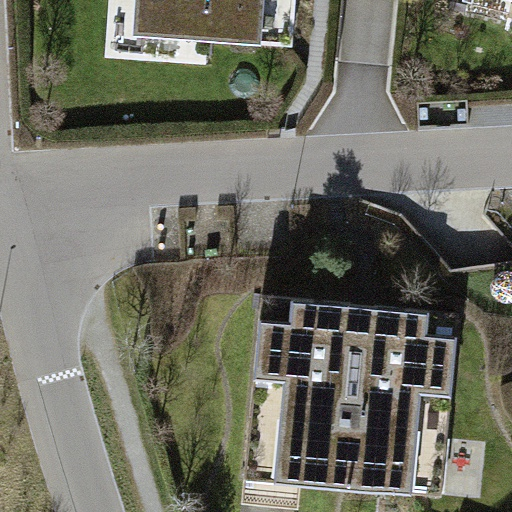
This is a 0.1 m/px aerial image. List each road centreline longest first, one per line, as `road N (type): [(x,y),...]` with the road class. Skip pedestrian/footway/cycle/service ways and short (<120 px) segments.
road 1 (residential): [(0,186),(511,158)]
road 2 (residential): [(90,511),(0,212)]
